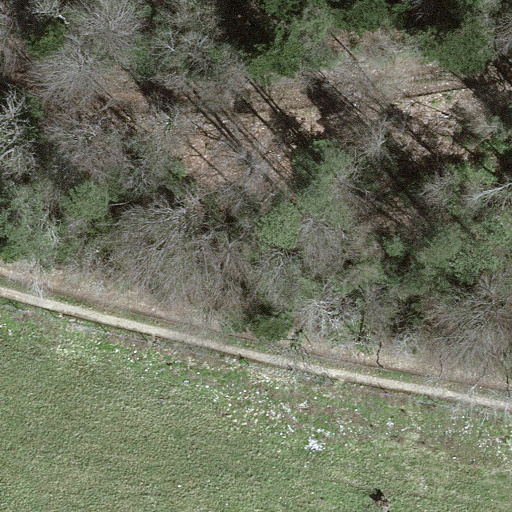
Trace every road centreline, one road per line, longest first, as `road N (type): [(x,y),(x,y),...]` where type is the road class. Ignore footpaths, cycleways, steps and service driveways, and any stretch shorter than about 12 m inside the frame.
road 1 (track): [(0,276),(375,374),(511,397)]
road 2 (track): [(0,68),(161,97),(448,88),(511,73)]
